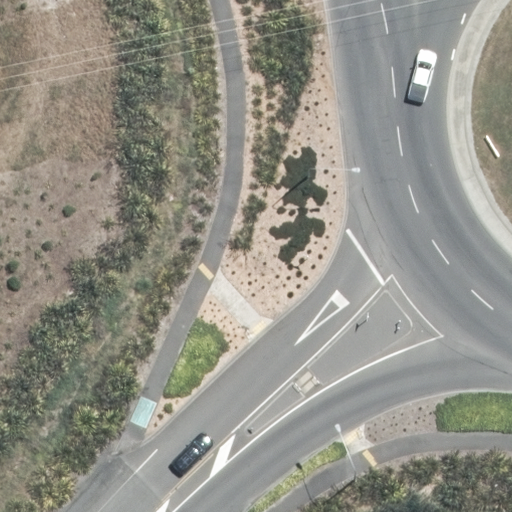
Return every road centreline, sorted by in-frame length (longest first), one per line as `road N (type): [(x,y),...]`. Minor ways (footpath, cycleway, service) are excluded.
road 1 (unclassified): [(187,498),(224,408),(282,357),(365,256),(414,212)]
road 2 (unclassified): [(511,343),(429,365),(328,409),(187,498)]
road 3 (secondary): [(414,212),(391,59)]
road 4 (secondary): [(511,323),(442,256),(414,212)]
